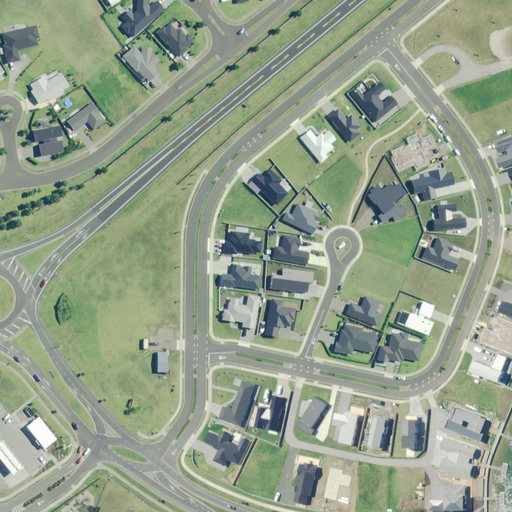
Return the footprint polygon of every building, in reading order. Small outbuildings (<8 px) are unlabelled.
[(175,31),(169,24),(164,29),(162,27),(155,33),(178,58),(187,50),(185,48),(192,42),(186,35),(184,36),(178,29),(175,31)] [(38,38),(35,26),(1,34),(4,45),(2,46),(7,65),(19,62),(17,51),(38,46),(36,39),(38,38)] [(150,52),(151,49),(140,48),(140,53),(133,46),(122,57),(135,72),(138,70),(148,82),(158,73),(152,67),(158,61),(150,52)] [(68,87),(60,73),(48,81),(44,75),(28,85),(32,91),(30,92),(38,105),(47,100),(48,101),(63,92),(62,90),(68,87)] [(98,112),(91,103),(65,122),(73,132),(86,122),(92,130),(104,122),(97,113),(98,112)] [(56,138),(60,138),(61,137),(59,126),(49,128),(39,130),(32,132),(34,144),(37,143),(40,156),(62,152),(60,141),(57,141),(56,138)] [(143,386),(129,371),(123,378),(136,392),(143,386)] [(37,416),(24,425),(42,447),(54,438),(37,416)] [(21,464),(0,438),(0,461),(10,473),(21,464)]
